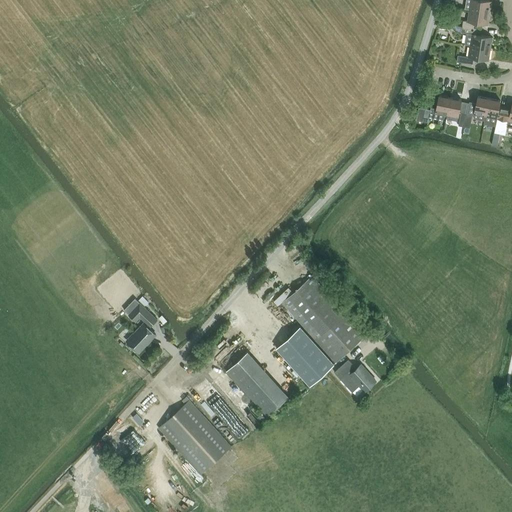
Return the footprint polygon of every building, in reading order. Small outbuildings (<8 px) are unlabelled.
[(489,13),(491,1),(483,0),(465,0),(464,9),(469,9),(489,13)] [(487,24),(489,13),(469,9),(467,21),(463,20),(462,26),(468,27),(474,28),(475,22),(487,24)] [(480,29),(474,28),(468,27),(462,26),(461,32),(466,33),(464,44),(470,45),(490,48),(492,37),(479,35),(480,29)] [(488,60),(490,48),(470,45),(469,57),(458,55),(457,61),(475,64),(476,58),(488,60)] [(446,115),(450,97),(439,95),(436,108),(431,107),(431,110),(425,109),(422,121),(428,123),(429,118),(440,120),(444,117),(445,115),(446,115)] [(485,116),(489,98),(478,96),(474,113),(474,118),(485,120),(486,116),(485,116)] [(450,97),(446,115),(458,117),(459,113),(461,101),(461,100),(450,97)] [(485,120),(484,124),(495,126),(494,133),(499,134),(504,114),(505,108),(499,107),(500,100),(489,98),(485,116),(486,116),(485,120)] [(504,114),(499,134),(501,134),(505,135),(507,127),(511,127),(511,102),(511,103),(511,109),(505,108),(504,114)] [(461,113),(458,125),(464,127),(466,114),(461,113)] [(466,114),(464,127),(470,128),(472,115),(466,114)] [(335,362),(365,336),(312,275),(282,302),(335,362)] [(142,296),(138,300),(139,301),(144,306),(149,302),(142,296)] [(155,334),(149,328),(158,319),(144,306),(139,301),(139,302),(135,298),(123,310),(127,314),(136,322),(140,318),(145,322),(127,341),(138,352),(155,334)] [(164,324),(165,322),(167,320),(162,314),(160,316),(158,318),(164,324)] [(300,326),(276,348),(310,385),(334,363),(300,326)] [(226,371),(267,416),(288,396),(247,351),(226,371)] [(376,380),(361,363),(356,368),(348,359),(334,372),(352,392),(360,385),(365,390),(376,380)] [(182,400),(185,403),(189,400),(190,399),(187,395),(182,400)] [(158,428),(200,474),(231,446),(189,400),(185,403),(158,428)]
